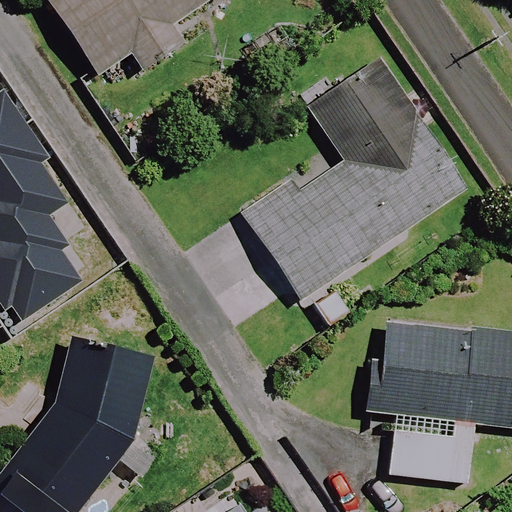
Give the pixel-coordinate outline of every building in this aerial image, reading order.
[(219,0),(43,0),(97,79),(130,57),(142,74),(177,50),(167,36),(219,0)] [(436,149),(380,68),(309,116),(345,168),(302,197),(295,187),(245,221),(305,307),(455,203),(424,157),(436,149)] [(0,254),(8,249),(2,239),(52,207),(14,149),(0,158),(0,254)] [(511,339),(386,331),(383,365),(372,365),(368,415),(394,417),(390,480),(469,485),(473,429),(511,431),(511,339)] [(0,511),(80,511),(136,442),(154,363),(68,345),(55,405),(55,408),(41,396),(19,421),(32,433),(0,473),(0,511)]
